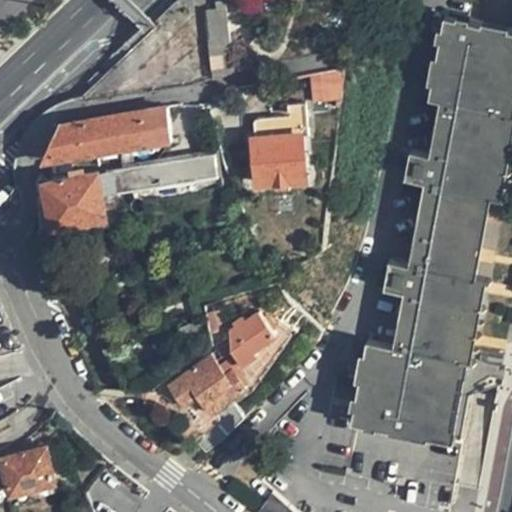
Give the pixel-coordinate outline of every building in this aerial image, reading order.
[(206,8),(209,38),(230,36),(228,6),(206,8)] [(485,277),(474,275),(489,191),(500,193),(511,127),(511,28),(445,16),(430,96),(449,100),(404,345),(369,340),(354,420),(451,438),(465,356),(470,357),(485,277)] [(209,38),(214,78),(237,73),(230,36),(209,38)] [(345,66),(311,74),(313,100),(340,97),(345,66)] [(309,134),(306,101),(280,103),(278,106),(279,115),(256,117),(253,121),(255,136),(253,136),(258,181),(307,177),(303,134),(309,134)] [(60,121),(43,158),(133,143),(172,137),(168,103),(60,121)] [(216,153),(115,168),(119,188),(218,173),(216,153)] [(123,212),(119,188),(115,168),(100,170),(108,214),(123,212)] [(100,170),(46,179),(55,224),(108,214),(100,170)] [(233,349),(244,343),(271,329),(269,326),(275,323),(270,315),(227,338),(233,349)] [(212,354),(172,382),(186,401),(199,391),(212,409),(246,384),(233,367),(226,373),(212,354)] [(217,421),(196,438),(205,449),(227,433),(217,421)] [(47,445),(3,456),(11,491),(56,479),(47,445)] [(305,511),(271,491),(263,503),(278,511),(292,511),(293,511),(295,511),(305,511)] [(257,510),(259,511),(278,511),(263,503),(257,510)]
